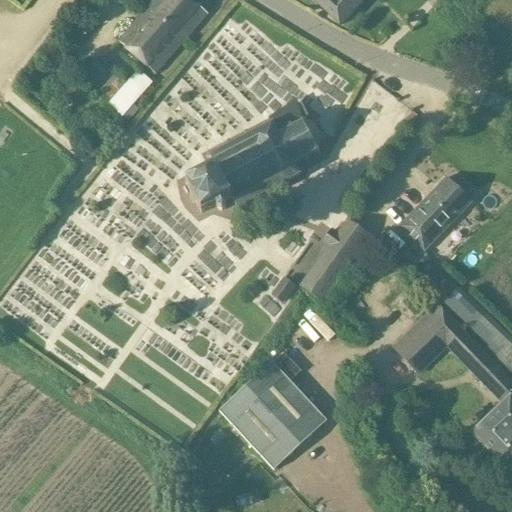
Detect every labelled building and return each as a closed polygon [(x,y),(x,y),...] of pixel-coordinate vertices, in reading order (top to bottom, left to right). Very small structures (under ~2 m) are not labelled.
[(208,15),(190,0),(152,0),(117,42),(156,75),(208,15)] [(313,0),(339,25),(362,0),(313,0)] [(118,75),(99,97),(98,98),(123,121),(127,117),(132,122),(139,114),(134,109),(155,86),(139,73),(129,85),(118,75)] [(307,157),(315,153),(318,155),(320,152),(317,150),(320,141),(324,140),(323,136),(320,136),(315,128),(317,124),(315,122),(313,125),(302,122),(302,118),(299,118),(299,122),(291,126),(289,123),(287,124),(289,128),(278,134),(272,123),(249,135),(247,131),(244,133),(245,136),(231,144),(228,141),(226,142),(227,146),(210,155),(206,154),(206,157),(211,159),(215,167),(184,183),(200,213),(216,205),(217,207),(218,209),(220,210),(222,210),(224,209),(225,208),(226,207),(226,204),(225,202),(224,201),(230,198),(235,207),(235,209),(235,211),(236,211),(238,211),(238,208),(255,199),(257,202),(260,200),(259,197),(273,189),(275,193),(278,191),(276,188),(299,175),(293,164),(303,158),(305,161),(309,160),(307,157)] [(511,338),(423,253),(472,203),(446,178),(397,229),(412,243),(395,259),(495,355),(493,357),(511,374),(511,338)] [(349,218),(329,247),(300,287),(323,303),(372,234),(349,218)] [(295,287),(283,279),(271,296),(282,304),(295,287)] [(448,345),(503,404),(470,435),(507,474),(511,469),(511,400),(510,398),(511,395),(511,381),(506,375),(437,303),(392,346),(418,373),(448,345)] [(218,412),(273,472),(327,422),(272,363),(218,412)]
